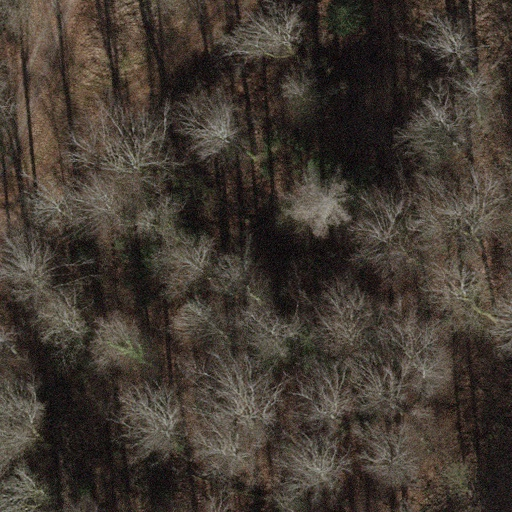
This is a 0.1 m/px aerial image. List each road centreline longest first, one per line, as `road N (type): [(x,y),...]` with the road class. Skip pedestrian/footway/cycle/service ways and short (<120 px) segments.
road 1 (track): [(248,0),(0,242)]
road 2 (track): [(55,0),(0,122)]
